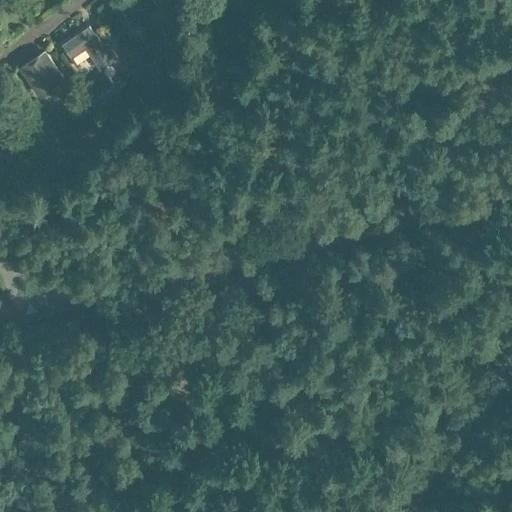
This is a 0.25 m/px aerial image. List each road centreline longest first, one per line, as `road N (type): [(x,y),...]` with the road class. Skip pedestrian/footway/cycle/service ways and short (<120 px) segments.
road 1 (unclassified): [(44,307),(511,191)]
road 2 (unknown): [(0,391),(21,405),(63,468),(115,511)]
